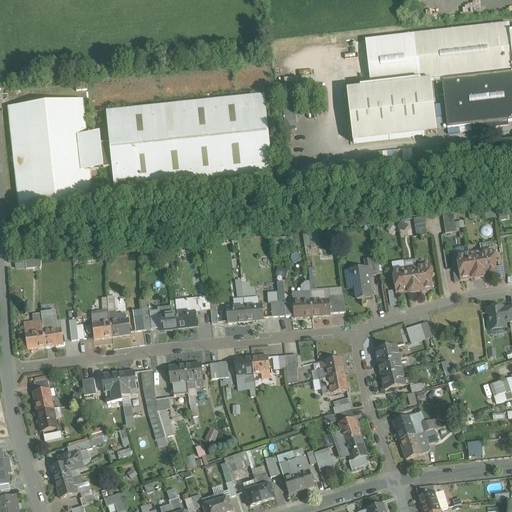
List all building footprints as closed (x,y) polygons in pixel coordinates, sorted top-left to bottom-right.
[(509,24),(413,36),(418,83),(419,83),(442,80),(448,129),(511,121),(511,48),(510,33),(509,24)] [(86,79),(75,81),(76,92),(88,90),(86,79)] [(418,83),(347,91),(353,143),(426,135),(419,83),(418,83)] [(264,95),(135,109),(106,112),(110,145),(112,169),(115,191),(163,186),(273,174),(264,95)] [(83,100),(8,108),(19,211),(94,203),(91,172),(87,135),(83,100)] [(110,145),(92,147),(91,135),(87,135),(91,172),(112,169),(110,145)] [(511,140),(502,141),(503,157),(511,155),(511,140)] [(427,236),(426,230),(415,231),(416,238),(427,236)] [(303,235),(304,248),(319,247),(319,234),(303,235)] [(493,251),(481,253),(484,277),(497,275),(495,260),(496,258),(496,254),(493,252),(493,251)] [(481,253),(469,255),(473,279),(484,277),(481,253)] [(469,255),(456,257),(457,258),(455,260),(456,264),(458,266),(460,281),(473,279),(469,255)] [(378,259),(372,260),(374,275),(380,274),(378,259)] [(41,260),(25,262),(26,270),(41,268),(41,260)] [(372,260),(365,261),(367,269),(368,276),(369,276),(374,275),(372,260)] [(429,266),(417,268),(420,292),(433,290),(430,275),(432,273),(431,269),(429,267),(429,266)] [(417,268),(405,270),(408,293),(420,292),(417,268)] [(367,269),(345,272),(348,291),(349,291),(349,289),(355,288),(357,289),(358,298),(357,298),(357,299),(372,297),(369,276),(368,276),(367,269)] [(405,270),(392,272),(393,273),(391,275),(391,279),(394,281),(396,295),(408,293),(405,270)] [(248,291),(247,284),(246,284),(245,279),(241,279),(241,281),(242,281),(243,288),(243,297),(255,296),(254,290),(248,291)] [(343,296),(328,297),(329,301),(331,315),(346,314),(343,296)] [(209,299),(196,300),(197,312),(211,311),(210,308),(209,299)] [(329,301),(311,302),(312,318),(331,316),(331,315),(329,301)] [(311,302),(293,304),(294,319),(312,318),(311,302)] [(285,303),(278,303),(279,318),(286,318),(285,303)] [(263,305),(244,307),(246,323),(264,321),(263,305)] [(244,307),(226,309),(228,324),(246,323),(244,307)] [(217,308),(210,308),(211,311),(212,324),(218,324),(217,308)] [(502,308),(488,310),(490,331),(505,329),(504,321),(509,320),(508,309),(503,310),(502,308)] [(53,310),(41,313),(41,314),(42,323),(43,326),(46,348),(64,345),(62,329),(56,330),(53,310)] [(136,333),(145,331),(143,317),(142,311),(133,312),(136,333)] [(116,312),(109,313),(110,323),(113,338),(131,336),(129,320),(126,320),(125,315),(116,316),(116,312)] [(195,312),(177,314),(179,329),(197,327),(195,312)] [(172,314),(159,316),(161,331),(179,329),(177,314),(172,314)] [(143,317),(145,331),(153,330),(151,316),(143,317)] [(76,321),(70,322),(72,342),(78,341),(77,327),(76,321)] [(110,323),(92,325),(94,341),(113,338),(110,323)] [(432,338),(427,324),(427,325),(421,327),(421,326),(425,340),(432,338)] [(43,326),(25,329),(28,350),(46,348),(43,326)] [(77,327),(78,341),(85,340),(83,326),(77,327)] [(425,340),(421,326),(420,326),(421,327),(415,329),(414,328),(419,342),(425,340)] [(414,328),(406,330),(411,345),(419,342),(414,328)] [(396,346),(375,351),(376,352),(379,364),(379,365),(399,360),(399,359),(396,360),(395,354),(397,353),(396,347),(396,346)] [(297,356),(285,357),(286,370),(295,369),(298,369),(297,356)] [(268,357),(252,359),(253,375),(262,375),(262,380),(270,379),(268,357)] [(252,359),(236,361),(238,382),(246,381),(245,376),(253,375),(252,359)] [(342,359),(320,363),(321,371),(318,372),(320,380),(345,375),(342,359)] [(399,360),(379,365),(382,380),(400,375),(398,367),(400,366),(399,360)] [(227,363),(219,364),(220,379),(229,378),(227,363)] [(446,363),(441,364),(446,378),(451,376),(446,363)] [(201,364),(185,366),(187,383),(195,382),(196,387),(204,386),(201,364)] [(219,364),(210,365),(211,380),(220,379),(219,364)] [(185,366),(169,368),(171,385),(173,385),(174,396),(188,395),(187,383),(185,366)] [(295,369),(286,370),(287,383),(296,382),(295,369)] [(134,372),(118,374),(121,391),(129,390),(130,395),(138,394),(134,372)] [(152,372),(141,373),(144,390),(154,389),(152,372)] [(118,374),(102,376),(104,394),(106,393),(107,404),(122,402),(121,391),(118,374)] [(345,375),(320,380),(323,398),(348,393),(345,375)] [(400,375),(382,380),(385,392),(402,388),(401,381),(404,380),(402,375),(400,375)] [(94,379),(82,381),(84,396),(97,394),(94,379)] [(511,381),(511,379),(501,383),(507,402),(511,400),(511,381)] [(48,380),(34,383),(36,393),(50,391),(50,390),(48,380)] [(423,385),(410,387),(412,394),(424,391),(423,385)] [(154,389),(144,390),(149,416),(156,441),(165,439),(158,416),(157,412),(156,401),(154,389)] [(122,402),(127,430),(131,443),(139,443),(130,395),(129,390),(121,391),(122,402)] [(36,393),(33,394),(37,413),(54,410),(50,391),(36,393)] [(408,395),(409,406),(417,405),(416,394),(408,395)] [(169,399),(156,401),(157,412),(164,411),(171,410),(169,399)] [(334,404),(335,409),(350,405),(348,400),(334,404)] [(335,409),(337,415),(352,411),(350,405),(335,409)] [(54,410),(37,413),(41,433),(57,429),(54,410)] [(164,411),(157,412),(165,439),(173,436),(167,416),(165,417),(164,411)] [(352,411),(337,415),(338,418),(339,422),(354,418),(352,411)] [(424,434),(421,425),(418,415),(409,418),(415,436),(424,434)] [(409,418),(393,423),(400,442),(415,436),(409,418)] [(355,420),(339,425),(345,444),(361,438),(355,420)] [(432,422),(421,425),(424,434),(430,432),(434,430),(432,422)] [(211,428),(206,440),(214,444),(219,432),(211,428)] [(430,432),(424,434),(428,445),(433,444),(432,440),(430,432)] [(61,433),(44,436),(45,444),(63,440),(61,433)] [(400,442),(399,442),(406,461),(422,455),(420,448),(428,445),(424,434),(415,436),(400,442)] [(367,457),(361,438),(345,444),(352,462),(367,457)] [(90,442),(67,449),(69,456),(70,456),(80,453),(92,450),(90,442)] [(468,443),(469,457),(484,455),(482,442),(468,443)] [(280,466),(273,444),(267,446),(271,459),(273,466),(277,477),(282,475),(279,466),(280,466)] [(197,447),(201,465),(207,464),(203,445),(197,447)] [(0,486),(10,485),(8,475),(12,474),(9,460),(4,461),(2,452),(0,452),(0,486)] [(315,457),(313,452),(307,454),(311,466),(317,464),(315,457)] [(67,464),(70,472),(82,468),(81,463),(83,462),(80,453),(70,456),(69,456),(59,459),(61,465),(67,464)] [(246,453),(232,457),(237,471),(250,466),(246,453)] [(328,453),(315,457),(317,464),(319,471),(332,467),(328,453)] [(232,457),(225,460),(229,474),(237,471),(232,457)] [(310,472),(305,458),(296,461),(306,490),(315,487),(313,483),(315,482),(313,476),(311,476),(310,472)] [(296,461),(289,463),(289,462),(287,463),(288,463),(280,466),(279,466),(282,475),(289,495),(306,490),(296,461)] [(67,464),(61,465),(51,468),(56,484),(71,479),(72,479),(70,472),(67,464)] [(268,467),(267,467),(271,479),(277,477),(273,466),(268,467)] [(267,476),(255,480),(255,481),(258,489),(262,504),(275,500),(267,476)] [(71,479),(56,484),(60,500),(75,495),(73,488),(71,479)] [(255,481),(243,485),(245,493),(246,493),(250,508),(262,504),(258,489),(255,481)] [(232,483),(226,485),(230,498),(237,496),(232,483)] [(433,488),(416,489),(419,498),(434,493),(433,488)] [(419,498),(418,498),(422,511),(440,511),(441,511),(448,509),(443,492),(435,495),(434,493),(419,498)] [(225,500),(224,493),(214,496),(216,503),(218,511),(232,511),(228,499),(225,500)] [(95,495),(83,499),(80,500),(82,507),(98,502),(95,495)] [(126,511),(121,495),(100,502),(102,511),(126,511)] [(200,496),(191,499),(195,510),(195,511),(201,509),(199,503),(202,502),(200,496)] [(0,499),(0,511),(18,511),(15,497),(2,499),(0,499)] [(182,511),(179,499),(170,502),(171,507),(172,511),(182,511)] [(191,499),(185,501),(188,511),(190,511),(195,511),(195,510),(191,499)] [(218,511),(216,503),(204,507),(205,511),(218,511)]
